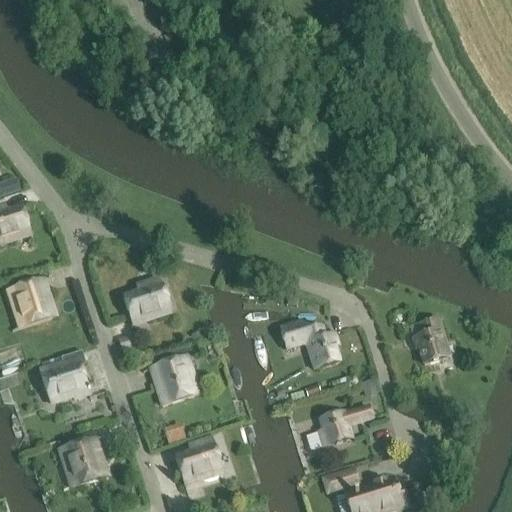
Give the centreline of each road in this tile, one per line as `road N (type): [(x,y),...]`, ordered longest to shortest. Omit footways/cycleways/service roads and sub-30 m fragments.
road 1 (unclassified): [(412,470),(357,310),(65,219)]
road 2 (unclassified): [(158,511),(65,219)]
road 3 (unclassified): [(511,183),(456,109),(406,0)]
